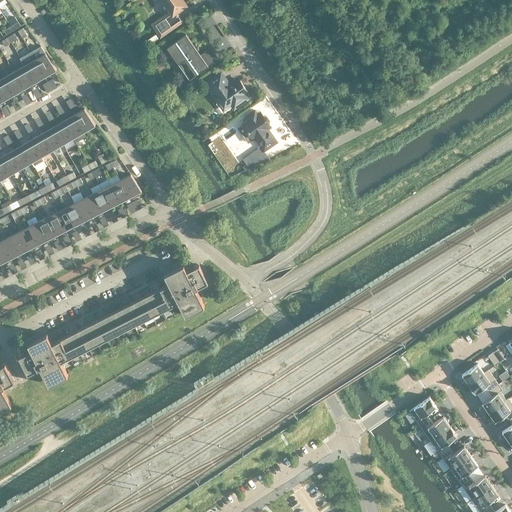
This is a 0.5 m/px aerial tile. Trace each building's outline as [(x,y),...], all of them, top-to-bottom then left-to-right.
[(162,0),(171,12),(151,25),(159,37),(184,20),(178,11),(187,5),(183,0),(162,0)] [(18,21),(11,26),(14,30),(22,25),(21,25),(18,21)] [(14,30),(11,26),(4,30),(6,34),(5,35),(14,30)] [(27,35),(23,28),(18,31),(22,38),(27,35)] [(17,38),(14,33),(8,37),(11,42),(17,38)] [(211,47),(201,54),(186,34),(169,46),(191,78),(219,58),(211,47)] [(11,42),(8,37),(2,41),(4,46),(11,42)] [(46,53),(35,59),(44,76),(57,69),(46,53)] [(44,76),(35,59),(24,65),(34,82),(44,76)] [(34,82),(24,65),(14,71),(24,88),(34,82)] [(24,88),(14,71),(4,77),(13,94),(24,88)] [(215,96),(220,102),(218,103),(224,111),(230,107),(229,105),(232,103),(235,107),(248,98),(245,94),(248,92),(238,78),(238,79),(229,86),(227,84),(228,84),(221,73),(208,83),(216,95),(215,96)] [(13,94),(4,77),(0,79),(0,95),(3,100),(13,94)] [(85,108),(74,115),(83,131),(96,124),(85,108)] [(277,142),(268,129),(270,128),(271,129),(272,127),(269,123),(269,120),(266,116),(263,115),(264,115),(261,110),(259,112),(258,114),(255,110),(249,114),(251,118),(242,124),(253,140),(255,138),(264,151),(277,142)] [(86,136),(83,131),(74,115),(63,121),(73,137),(76,142),(86,136)] [(73,137),(63,121),(53,127),(62,143),(73,137)] [(62,143),(53,127),(43,133),(52,149),(62,143)] [(52,149),(43,133),(32,139),(42,155),(52,149)] [(45,160),(42,155),(32,139),(22,145),(31,161),(34,166),(45,160)] [(31,161),(22,145),(11,151),(21,167),(31,161)] [(21,167),(11,151),(1,157),(10,173),(21,167)] [(98,157),(102,164),(107,161),(103,154),(98,157)] [(0,179),(10,173),(1,157),(0,157),(0,179)] [(120,167),(117,160),(112,162),(114,167),(115,169),(120,167)] [(96,161),(89,164),(91,169),(98,166),(96,161)] [(91,169),(89,164),(82,168),(85,173),(91,169)] [(74,172),(67,175),(70,180),(76,177),(74,172)] [(131,174),(120,179),(129,196),(142,190),(131,174)] [(70,180),(67,175),(61,179),(63,184),(70,180)] [(129,196),(120,179),(111,184),(120,201),(129,196)] [(52,183),(46,186),(48,191),(55,188),(52,183)] [(120,201),(111,184),(102,189),(111,206),(120,201)] [(48,191),(46,186),(39,190),(42,195),(48,191)] [(111,206),(102,189),(93,193),(102,210),(111,206)] [(102,210),(93,193),(84,198),(92,215),(102,210)] [(31,194),(24,197),(27,202),(33,199),(31,194)] [(27,202),(24,197),(18,201),(20,205),(27,202)] [(92,215),(84,198),(75,203),(83,220),(92,215)] [(83,220),(75,203),(66,207),(74,224),(83,220)] [(11,204),(4,207),(6,212),(13,209),(11,204)] [(74,224),(66,207),(57,212),(65,229),(74,224)] [(65,229),(57,212),(47,217),(56,234),(65,229)] [(56,234),(47,217),(38,221),(47,238),(56,234)] [(47,238),(38,221),(29,226),(38,243),(47,238)] [(38,243),(29,226),(20,231),(29,248),(38,243)] [(29,248),(20,231),(11,235),(20,252),(29,248)] [(20,252),(11,235),(2,240),(11,257),(20,252)] [(11,257),(2,240),(0,241),(0,258),(1,262),(11,257)] [(165,273),(167,277),(170,283),(161,288),(170,305),(179,301),(186,315),(204,305),(195,287),(208,281),(199,264),(187,270),(183,264),(165,273)] [(170,305),(161,288),(152,292),(161,310),(170,305)] [(161,310),(152,292),(143,297),(152,315),(161,310)] [(152,315),(143,297),(134,302),(143,319),(152,315)] [(143,319),(134,302),(124,306),(133,324),(143,319)] [(133,324),(124,306),(115,311),(124,328),(133,324)] [(124,328),(115,311),(106,316),(115,333),(124,328)] [(115,333),(106,316),(97,320),(106,338),(115,333)] [(106,338),(97,320),(88,325),(97,342),(106,338)] [(97,342),(88,325),(79,330),(88,347),(97,342)] [(88,347),(79,330),(70,334),(79,352),(88,347)] [(28,343),(30,347),(31,349),(19,356),(28,373),(40,367),(42,371),(47,380),(49,384),(68,374),(61,361),(70,356),(61,339),(52,343),(47,333),(28,343)] [(79,352),(70,334),(61,339),(70,356),(79,352)] [(498,348),(493,352),(500,362),(505,358),(498,348)] [(493,352),(488,355),(495,365),(500,362),(493,352)] [(5,363),(0,365),(0,410),(12,404),(5,391),(4,391),(2,387),(14,380),(5,363)] [(478,363),(462,374),(468,384),(484,373),(484,372),(478,363)] [(488,369),(484,372),(484,373),(468,384),(475,393),(485,386),(489,391),(499,384),(488,369)] [(502,389),(499,384),(489,391),(492,396),(482,403),(488,412),(504,401),(498,392),(502,389)] [(430,396),(409,411),(420,425),(430,418),(426,413),(437,406),(430,396)] [(511,408),(511,410),(504,401),(488,412),(495,421),(505,414),(509,419),(511,416),(511,408)] [(433,423),(430,418),(420,425),(430,440),(435,437),(434,437),(450,426),(443,416),(433,423)] [(511,416),(509,419),(511,423),(511,424),(502,431),(508,441),(511,438),(511,416)] [(450,426),(434,437),(435,437),(441,446),(437,449),(441,455),(450,448),(447,443),(457,436),(450,426)] [(450,448),(441,455),(444,460),(447,458),(453,467),(453,468),(471,455),(464,445),(454,453),(450,448)] [(453,468),(453,467),(451,469),(461,484),(471,477),(468,472),(478,465),(471,455),(453,468)] [(475,482),(471,477),(461,484),(472,499),(492,485),(485,475),(475,482)] [(492,485),(472,499),(480,511),(484,511),(492,507),(488,502),(499,494),(492,485)]
